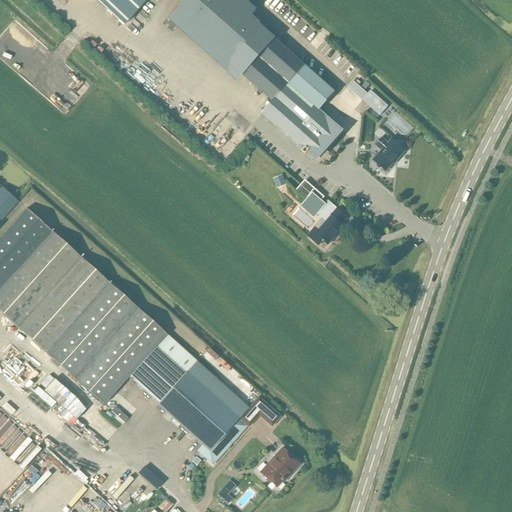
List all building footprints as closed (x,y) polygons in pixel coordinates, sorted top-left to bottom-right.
[(94,0),(123,25),(145,0),(94,0)] [(243,75),(273,102),(289,84),(319,110),(335,92),(249,17),(254,11),(242,0),(231,0),(231,1),(230,0),(185,0),(173,14),(243,75)] [(289,84),(273,102),(262,114),(304,150),(302,152),(306,155),(309,151),(317,158),(341,130),(319,111),(319,110),(289,84)] [(330,107),(327,111),(339,121),(342,118),(330,107)] [(374,160),(386,171),(396,159),(397,160),(404,152),(392,140),(389,143),(382,137),(374,146),(381,152),(374,160)] [(275,178),(279,188),(288,184),(283,174),(275,178)] [(305,182),(297,191),(314,206),(313,207),(319,212),(317,214),(326,222),(318,231),(314,227),(306,236),(319,247),(324,241),(328,245),(339,233),(339,234),(344,228),(341,225),(347,218),(328,202),(327,203),(322,199),(323,198),(305,182)] [(0,205),(7,211),(18,196),(3,185),(0,190),(0,205)] [(197,451),(213,465),(246,428),(238,420),(249,408),(167,335),(166,335),(26,210),(0,238),(0,312),(103,405),(128,378),(158,404),(157,405),(202,446),(197,451)] [(1,368),(0,368),(0,377),(15,394),(22,388),(8,373),(7,374),(1,368)] [(58,415),(71,426),(86,410),(76,399),(54,379),(43,391),(63,409),(58,415)] [(240,419),(248,427),(259,415),(272,426),(280,417),(258,398),(240,419)] [(151,435),(156,429),(134,409),(129,415),(151,435)] [(122,458),(128,451),(106,432),(101,438),(122,458)] [(260,473),(276,487),(291,471),(292,473),(300,464),(282,449),(260,473)] [(227,505),(231,500),(227,496),(221,490),(216,495),(227,505)]
